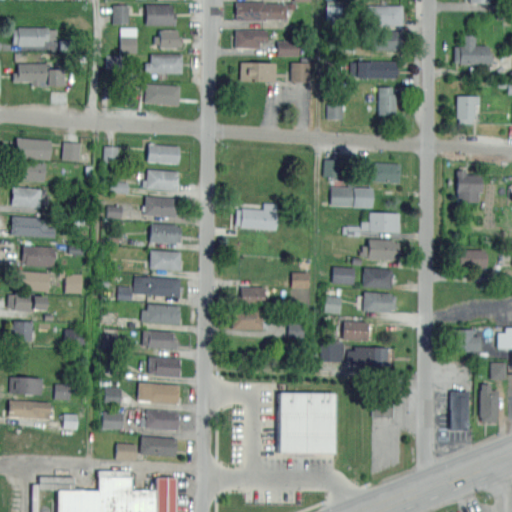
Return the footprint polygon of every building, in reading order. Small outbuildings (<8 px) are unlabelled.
[(234,19),(234,1),(264,0),(264,2),(285,2),(285,18),(234,19)] [(175,23),(144,23),(144,4),(175,3),(175,23)] [(128,4),(112,4),(111,23),(127,24),(128,4)] [(401,24),(366,23),(366,4),(401,4),(401,24)] [(42,45),(16,44),(16,43),(12,43),(12,28),(16,28),(16,26),(47,27),(47,28),(56,28),(56,38),(47,38),(47,40),(42,40),(42,45)] [(135,52),(136,27),(119,27),(119,52),(135,52)] [(258,47),(234,47),(235,29),(266,30),(266,42),(258,42),(258,47)] [(176,47),(158,47),(158,43),(153,43),(153,35),(158,35),(158,30),(176,30),(176,35),(181,35),(181,45),(176,45),(176,47)] [(401,49),(371,48),(371,30),(401,30),(401,49)] [(474,35),(474,45),(487,45),(487,52),(490,52),(490,62),(487,62),(487,64),(453,63),(453,46),(458,46),(458,44),(461,44),(461,35),(474,35)] [(277,55),(297,55),(297,40),(276,41),(277,55)] [(180,72),(144,71),(144,62),(149,62),(149,52),(181,53),(180,72)] [(394,76),(357,76),(357,73),(349,72),(349,62),(356,62),(356,59),(394,60),(394,76)] [(272,80),(239,79),(240,61),(273,62),(272,80)] [(289,81),(309,81),(309,62),(290,61),(289,81)] [(60,86),(30,85),(30,81),(11,81),(11,72),(16,72),(16,62),(47,62),(47,68),(60,68),(60,86)] [(177,104),(143,101),(144,83),(179,86),(177,104)] [(394,114),(377,113),(378,87),(395,87),(394,114)] [(471,123),(457,123),(457,117),(455,117),(455,95),(478,95),(478,104),(473,104),(473,118),(471,118),(471,123)] [(342,104),(326,104),(326,118),(341,119),(342,104)] [(14,156),(49,158),(50,139),(15,137),(14,156)] [(62,141),(79,142),(78,153),(78,160),(61,159),(62,141)] [(146,160),(147,143),(178,146),(177,162),(146,160)] [(103,145),(118,146),(117,163),(103,163),(103,145)] [(321,175),(323,158),(341,159),(339,177),(321,175)] [(13,179),(43,180),(44,162),(14,160),(13,179)] [(398,183),(399,163),(369,161),(369,163),(361,163),(361,172),(367,173),(367,181),(398,183)] [(84,166),(84,175),(92,175),(92,166),(84,166)] [(144,187),(146,168),(177,171),(176,189),(144,187)] [(476,201),(477,191),(480,191),(481,174),(463,174),(463,169),(455,169),(455,191),(457,191),(457,201),(476,201)] [(127,181),(126,192),(105,191),(106,180),(127,181)] [(11,186),(10,204),(39,206),(40,187),(11,186)] [(371,206),(329,205),(329,186),(371,187),(371,206)] [(143,213),(144,195),(175,197),(174,215),(143,213)] [(273,230),(275,203),(261,202),(260,209),(240,207),(240,209),(234,208),(233,225),(240,225),(240,227),(273,230)] [(121,206),(107,204),(105,216),(119,218),(121,206)] [(360,229),(360,220),(367,220),(367,211),(398,212),(397,232),(367,231),(367,229),(360,229)] [(9,233),(11,214),(55,217),(54,236),(9,233)] [(148,241),(149,222),(176,224),(175,226),(179,226),(179,241),(174,241),(174,242),(148,241)] [(358,235),(358,225),(346,225),(346,226),(341,226),(341,232),(346,232),(346,235),(358,235)] [(366,256),(357,256),(358,250),(360,251),(360,245),(366,245),(367,238),(393,240),(392,242),(397,242),(396,258),(393,258),(392,261),(366,259),(366,256)] [(67,244),(67,253),(82,254),(82,244),(67,244)] [(52,266),(24,264),(24,261),(20,260),(22,245),(53,247),(52,266)] [(148,267),(149,249),(180,251),(179,269),(148,267)] [(485,249),(484,267),(456,267),(456,249),(485,249)] [(119,264),(119,271),(110,270),(110,263),(119,264)] [(352,283),(353,268),(332,266),(330,282),(352,283)] [(361,285),(363,266),(391,268),(390,287),(361,285)] [(48,272),(47,291),(9,288),(10,269),(48,272)] [(290,287),(290,271),(307,271),(307,287),(290,287)] [(64,273),(63,291),(80,292),(80,273),(64,273)] [(177,295),(178,279),(133,276),(132,292),(177,295)] [(130,299),(131,286),(117,285),(116,298),(130,299)] [(231,303),(232,295),(239,295),(240,286),(263,287),(262,304),(231,303)] [(31,309),(43,309),(44,295),(33,295),(33,292),(14,291),(13,294),(6,293),(6,307),(12,307),(12,310),(31,311),(31,309)] [(362,310),(363,291),(390,293),(390,295),(395,295),(394,309),(389,309),(389,312),(362,310)] [(338,312),(339,296),(323,295),(322,311),(338,312)] [(177,323),(178,305),(146,302),(145,309),(141,309),(140,320),(177,323)] [(231,328),(231,309),(261,309),(261,328),(231,328)] [(12,320),(31,320),(30,340),(6,339),(7,322),(12,323),(12,320)] [(341,337),(342,320),(367,321),(366,338),(341,337)] [(287,322),(287,336),(302,337),(303,323),(287,322)] [(511,347),(511,367),(511,326),(504,326),(504,332),(496,332),(496,347),(511,347)] [(63,327),(62,346),(83,347),(84,328),(63,327)] [(336,337),(336,329),(325,330),(326,338),(336,337)] [(451,329),(471,329),(471,335),(479,335),(479,350),(451,350),(451,329)] [(175,348),(176,338),(172,338),(172,331),(142,330),(141,345),(147,345),(147,347),(175,348)] [(116,333),(105,333),(105,342),(116,342),(116,333)] [(342,343),(342,361),(319,361),(319,343),(342,343)] [(346,349),(354,350),(354,345),(386,347),(385,366),(346,363),(346,349)] [(147,372),(148,356),(179,357),(178,376),(153,376),(153,372),(147,372)] [(489,378),(489,362),(505,362),(505,378),(489,378)] [(39,394),(40,377),(8,376),(8,393),(39,394)] [(136,399),(137,381),(178,385),(177,402),(136,399)] [(53,383),(53,398),(68,398),(68,383),(53,383)] [(480,416),(480,421),(495,421),(495,416),(497,416),(497,390),(489,390),(489,383),(478,383),(478,416),(480,416)] [(119,404),(102,403),(103,386),(120,387),(119,404)] [(277,452),(277,391),(334,392),(333,452),(277,452)] [(466,432),(447,432),(447,392),(466,392),(466,432)] [(49,402),(48,419),(7,416),(8,399),(49,402)] [(371,416),(391,417),(392,401),(371,400),(371,416)] [(139,425),(139,416),(144,416),(145,408),(178,410),(177,430),(143,428),(144,425),(139,425)] [(101,410),(122,412),(121,428),(100,427),(101,410)] [(132,410),(130,418),(138,420),(139,412),(132,410)] [(76,413),(62,413),(61,427),(75,428),(76,413)] [(138,452),(139,435),(175,438),(174,455),(138,452)] [(114,458),(115,442),(135,444),(134,459),(114,458)] [(38,488),(73,489),(73,477),(56,477),(56,484),(48,484),(48,482),(39,482),(38,488)] [(172,511),(53,511),(54,489),(95,490),(96,477),(130,477),(129,489),(151,489),(151,477),(173,478),(172,511)]
